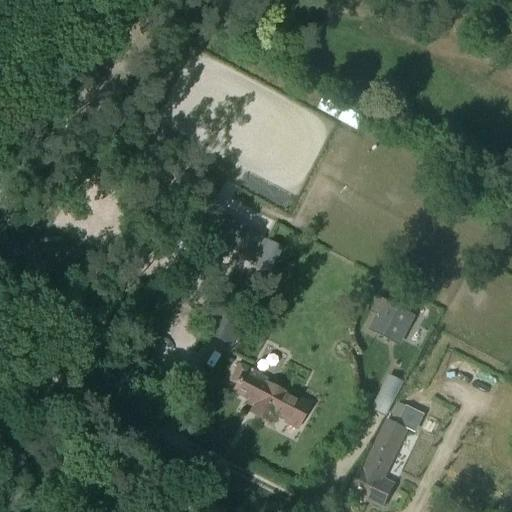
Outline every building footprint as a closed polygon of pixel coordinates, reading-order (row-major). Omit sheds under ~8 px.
[(269,276),(283,249),(232,223),(219,249),(248,265),(250,263),(254,265),(253,268),(269,276)] [(401,346),(415,319),(387,304),(373,331),(401,346)] [(230,349),(241,325),(215,312),(204,336),(230,349)] [(265,388),(264,387),(268,380),(238,365),(229,383),(236,386),(233,391),(257,404),(252,415),(267,423),(272,413),(286,420),(285,422),(297,429),(310,404),(300,399),(297,404),(281,396),(282,394),(266,386),(265,388)] [(392,397),(401,381),(388,375),(380,391),(392,397)] [(385,480),(409,430),(387,420),(362,471),(359,470),(348,493),(384,510),(396,485),(385,480)]
